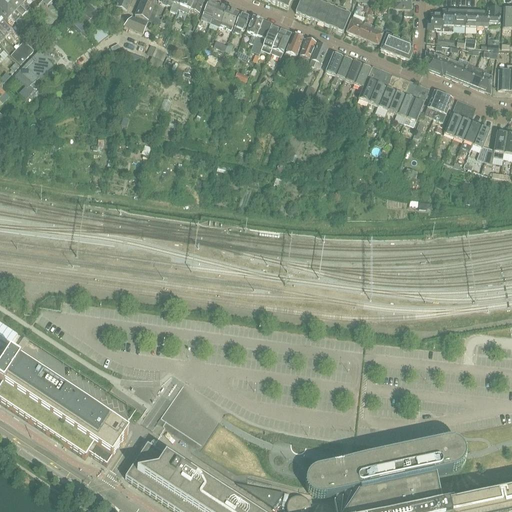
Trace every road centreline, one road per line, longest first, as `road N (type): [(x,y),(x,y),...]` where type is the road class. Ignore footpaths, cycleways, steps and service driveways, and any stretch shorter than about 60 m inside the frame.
road 1 (track): [(0,179),(299,226),(486,217)]
road 2 (residential): [(231,0),(411,75)]
road 3 (tertiary): [(131,511),(0,427)]
